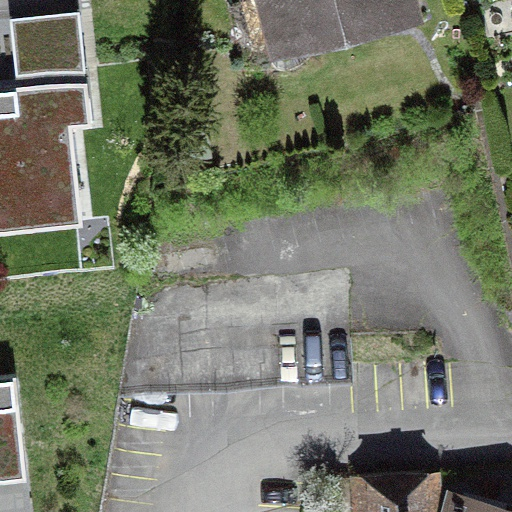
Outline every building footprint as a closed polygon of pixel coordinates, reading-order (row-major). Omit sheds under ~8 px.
[(59,0),(0,0),(0,53),(63,49),(59,0)] [(424,26),(417,0),(266,0),(281,60),(424,26)] [(0,212),(88,204),(77,73),(0,79),(0,212)] [(348,300),(127,308),(129,371),(350,364),(348,300)] [(21,365),(0,367),(0,479),(33,475),(21,365)] [(511,511),(511,493),(443,477),(367,474),(360,511),(511,511)]
